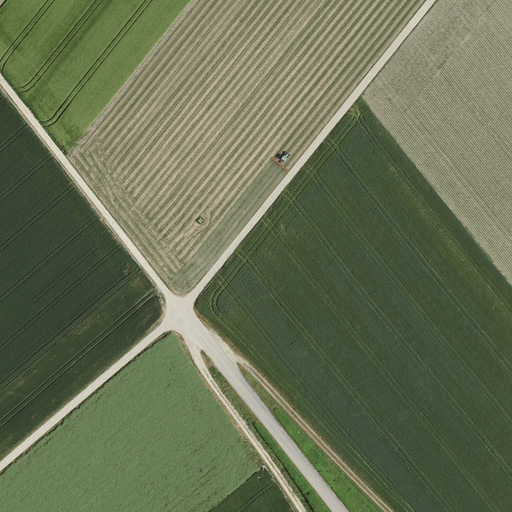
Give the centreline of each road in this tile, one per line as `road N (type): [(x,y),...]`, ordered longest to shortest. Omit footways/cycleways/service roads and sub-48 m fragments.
road 1 (track): [(339,511),(0,77)]
road 2 (track): [(188,322),(194,359),(302,511)]
